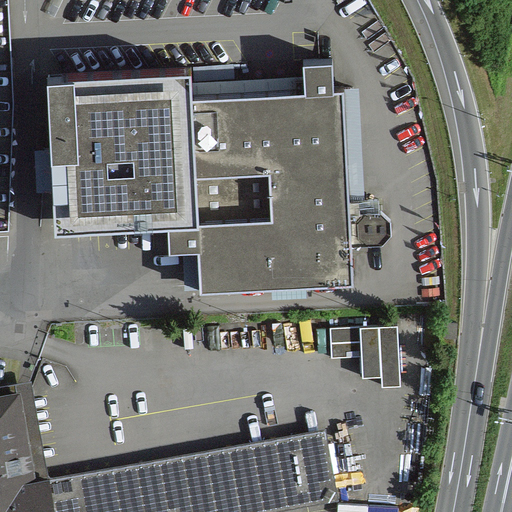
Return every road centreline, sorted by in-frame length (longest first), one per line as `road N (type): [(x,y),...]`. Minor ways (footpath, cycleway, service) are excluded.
road 1 (motorway): [(425,0),(467,120),(482,254),(442,511)]
road 2 (primary): [(511,212),(461,511)]
